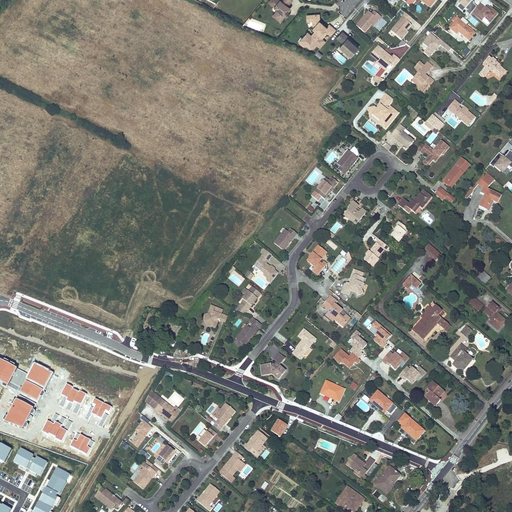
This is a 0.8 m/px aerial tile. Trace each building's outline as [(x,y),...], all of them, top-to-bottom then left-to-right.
[(269,0),(268,2),(277,10),(278,10),(279,13),(276,16),(282,20),(285,16),(284,15),(288,11),(287,10),(289,7),(287,6),(291,0),(282,0),(282,1),(280,0),(269,0)] [(471,1),(471,0),(460,0),(457,5),(471,14),(477,5),(471,1)] [(487,27),(499,14),(489,5),(486,8),(481,3),(472,13),(487,27)] [(278,10),(277,10),(272,16),(280,22),(282,20),(276,16),(279,13),(278,10)] [(368,12),(356,26),(363,34),(376,20),(378,20),(380,18),(374,12),(372,15),(368,12)] [(318,15),(309,16),(310,21),(312,21),(312,26),(314,27),(312,29),(315,32),(310,37),(317,43),(326,33),(330,37),(335,31),(328,25),(326,28),(325,29),(322,27),(323,26),(319,22),(318,15)] [(405,31),(410,25),(402,18),(390,32),(400,40),(403,36),(402,35),(405,31)] [(475,33),(457,19),(449,28),(456,34),(458,32),(469,40),(475,33)] [(338,41),(344,35),(341,32),(335,39),(338,41)] [(357,49),(352,44),(351,45),(349,44),(350,43),(346,39),(347,38),(344,35),(338,41),(341,44),(338,48),(350,57),(357,49)] [(433,46),(438,40),(432,36),(428,41),(433,46)] [(388,68),(391,71),(398,64),(392,59),(390,62),(387,64),(383,61),(385,58),(375,50),(368,59),(375,65),(373,67),(383,75),(388,68)] [(490,70),(500,78),(505,72),(499,66),(491,60),(489,58),(483,64),(485,67),(480,73),(485,76),(490,70)] [(425,66),(420,62),(416,67),(421,71),(420,72),(415,78),(418,80),(416,83),(419,85),(419,87),(419,90),(422,92),(425,92),(427,89),(428,90),(431,87),(430,86),(434,81),(430,78),(429,78),(426,75),(430,71),(425,66)] [(391,99),(384,93),(377,102),(377,103),(374,106),(368,108),(370,119),(372,118),(372,116),(373,116),(381,121),(381,125),(386,128),(398,112),(389,105),(387,107),(386,106),(391,99)] [(447,110),(469,127),(477,117),(463,106),(455,100),(447,110)] [(442,124),(432,115),(427,122),(432,126),(435,128),(437,130),(442,124)] [(372,118),(370,119),(378,125),(381,125),(381,121),(373,116),(372,116),(372,118)] [(406,129),(400,124),(393,133),(398,138),(397,139),(395,142),(400,146),(401,144),(403,146),(408,149),(414,141),(403,132),(406,129)] [(430,144),(437,136),(433,132),(426,140),(430,144)] [(425,146),(422,144),(418,150),(423,155),(425,153),(429,156),(425,161),(430,164),(433,161),(435,163),(440,157),(437,155),(439,152),(442,154),(443,155),(449,147),(441,140),(433,150),(426,144),(425,146)] [(349,152),(348,150),(337,164),(340,166),(338,169),(344,174),(347,171),(345,170),(350,163),(352,165),(357,158),(356,157),(359,153),(359,152),(358,151),(357,149),(356,148),(354,146),(349,152)] [(499,154),(492,163),(500,170),(503,167),(506,169),(509,166),(511,168),(511,152),(504,158),(499,154)] [(470,164),(461,158),(446,177),(449,179),(445,184),(450,187),(453,183),(451,182),(454,178),(453,177),(459,169),(463,173),(470,164)] [(450,188),(463,173),(459,169),(453,177),(454,178),(451,182),(453,183),(450,187),(450,188)] [(487,188),(494,180),(486,172),(477,183),(477,184),(483,188),(480,193),(485,195),(479,207),(486,211),(491,200),(493,201),(498,204),(502,196),(487,188)] [(336,184),(330,179),(327,182),(324,180),(313,193),(322,201),(328,195),(326,193),(331,186),(333,187),(336,184)] [(472,190),(477,184),(477,183),(465,197),(467,198),(473,191),(472,190)] [(441,189),(436,196),(442,201),(445,197),(452,203),(454,200),(441,189)] [(432,197),(423,190),(416,198),(413,202),(412,201),(409,203),(404,199),(399,205),(408,213),(411,210),(412,211),(417,205),(420,207),(422,209),(432,197)] [(358,206),(354,202),(348,209),(350,210),(347,214),(349,216),(348,218),(348,219),(349,220),(350,222),(352,222),(353,221),(354,220),(358,223),(366,212),(362,209),(361,211),(357,208),(358,206)] [(409,230),(399,222),(396,225),(397,225),(398,226),(394,231),(390,236),(399,242),(409,230)] [(297,234),(290,229),(288,232),(285,230),(274,244),(283,251),(289,245),(286,243),(292,236),(294,238),(297,234)] [(384,249),(387,246),(379,240),(372,249),(373,250),(371,252),(370,251),(369,250),(366,255),(367,255),(365,259),(369,263),(372,260),(375,263),(379,258),(378,258),(385,249),(384,249)] [(328,244),(334,249),(337,246),(331,241),(328,244)] [(440,255),(429,245),(424,251),(435,261),(440,255)] [(325,250),(319,246),(313,253),(314,254),(312,257),(308,261),(316,267),(315,268),(321,273),(326,267),(323,264),(320,262),(322,260),(319,258),(325,250)] [(328,253),(325,250),(319,258),(322,260),(328,253)] [(269,259),(262,254),(258,260),(260,261),(258,263),(258,270),(262,273),(262,275),(265,277),(266,281),(269,284),(278,274),(275,271),(274,268),(271,266),(269,267),(265,264),(269,259)] [(364,275),(354,270),(352,276),(353,277),(352,280),(353,281),(352,283),(350,283),(350,284),(347,283),(344,284),(341,293),(349,296),(350,292),(355,293),(356,296),(362,294),(361,290),(360,287),(361,284),(362,284),(364,280),(362,279),(364,275)] [(491,278),(483,271),(478,277),(486,284),(491,278)] [(421,284),(411,275),(402,285),(406,289),(412,283),(417,288),(421,284)] [(261,295),(252,287),(248,292),(245,295),(242,300),(244,301),(240,305),(247,311),(256,301),(255,300),(256,298),(257,299),(261,295)] [(337,302),(330,297),(322,307),(328,312),(328,313),(335,319),(334,320),(343,328),(350,319),(346,316),(343,319),(339,315),(342,311),(335,305),(337,302)] [(478,311),(483,306),(478,301),(473,307),(478,311)] [(423,319),(412,331),(422,340),(437,324),(443,330),(447,325),(437,316),(439,315),(441,312),(433,304),(429,308),(428,307),(426,308),(424,310),(424,312),(425,313),(421,318),(423,319)] [(501,325),(505,320),(496,313),(498,310),(492,305),(485,313),(491,318),(487,322),(498,331),(502,326),(501,325)] [(222,311),(211,306),(207,315),(204,316),(202,320),(203,320),(202,323),(204,324),(205,328),(204,330),(208,331),(210,330),(214,331),(218,322),(217,321),(219,320),(221,314),(222,311)] [(332,323),(334,320),(335,319),(328,313),(325,316),(332,323)] [(247,325),(236,338),(237,339),(234,343),(241,348),(244,345),(245,346),(251,340),(249,338),(254,331),(256,333),(263,325),(255,318),(253,318),(249,322),(253,324),(250,327),(247,325)] [(466,337),(471,331),(466,327),(461,333),(466,337)] [(152,328),(148,336),(157,340),(160,335),(165,337),(167,332),(160,329),(159,332),(152,328)] [(374,354),(391,333),(386,328),(382,332),(386,336),(382,340),(372,352),(374,354)] [(316,340),(303,330),(298,338),(303,342),(302,344),(301,343),(292,355),(299,361),(316,340)] [(205,332),(201,341),(208,344),(212,336),(205,332)] [(374,354),(393,370),(402,358),(389,347),(386,344),(392,337),(394,335),(391,333),(374,354)] [(389,347),(395,340),(392,337),(386,344),(389,347)] [(344,362),(349,357),(342,351),(338,357),(344,362)] [(463,371),(472,361),(461,351),(455,358),(458,360),(453,365),(457,369),(459,368),(463,371)] [(284,360),(278,355),(274,361),(277,364),(273,369),(271,369),(270,365),(261,367),(262,376),(271,375),(278,380),(285,372),(278,367),(279,365),(284,360)] [(28,375),(0,360),(0,381),(20,393),(5,423),(23,430),(53,374),(34,364),(28,375)] [(407,365),(399,377),(414,387),(425,371),(419,367),(416,372),(407,365)] [(345,388),(326,380),(322,393),(326,395),(327,392),(341,399),(345,388)] [(354,382),(350,387),(354,391),(358,385),(354,382)] [(439,398),(444,391),(433,382),(427,390),(429,391),(424,397),(429,401),(430,400),(437,405),(441,400),(439,398)] [(397,408),(378,391),(370,401),(378,408),(379,407),(385,413),(386,411),(391,415),(397,408)] [(152,392),(146,402),(149,405),(157,396),(152,392)] [(341,399),(327,392),(326,395),(340,401),(341,399)] [(364,395),(362,399),(367,403),(370,400),(364,395)] [(160,398),(157,396),(149,405),(153,408),(160,398)] [(174,409),(160,398),(153,408),(159,413),(160,411),(167,417),(166,418),(172,423),(180,414),(177,411),(178,409),(176,407),(174,409)] [(235,411),(225,404),(214,417),(217,420),(215,423),(221,428),(224,425),(222,424),(228,417),(230,418),(235,411)] [(407,433),(416,440),(424,431),(405,415),(399,422),(403,426),(402,427),(408,432),(407,433)] [(153,428),(143,421),(136,430),(139,433),(131,442),(138,447),(153,428)] [(209,428),(199,441),(205,447),(209,442),(208,442),(209,440),(210,441),(216,434),(209,428)] [(252,449),(256,451),(267,438),(258,430),(253,436),(254,438),(249,445),(247,443),(244,447),(250,452),(252,449)] [(0,460),(3,461),(6,463),(13,450),(2,445),(2,446),(0,444),(0,460)] [(168,445),(157,459),(163,464),(169,457),(169,456),(170,454),(171,455),(174,450),(168,445)] [(15,462),(18,464),(27,469),(26,471),(27,472),(29,473),(31,471),(38,474),(41,476),(48,463),(38,458),(36,460),(33,458),(34,456),(22,449),(15,462)] [(242,457),(235,452),(233,455),(235,457),(229,463),(228,462),(219,473),(231,483),(235,478),(232,476),(243,463),(239,461),(242,457)] [(366,463),(354,455),(347,465),(355,471),(363,476),(363,475),(365,477),(368,479),(378,465),(373,462),(374,461),(369,458),(366,463)] [(139,476),(134,482),(143,489),(149,483),(147,481),(152,475),(154,476),(157,472),(144,463),(136,473),(139,476)] [(400,476),(390,467),(375,485),(387,494),(393,486),(392,485),(400,476)] [(66,472),(58,469),(51,481),(48,488),(44,486),(42,490),(46,492),(35,511),(32,510),(30,511),(51,511),(55,505),(58,499),(56,498),(58,494),(60,495),(71,475),(66,472)] [(363,476),(355,471),(354,472),(363,479),(365,477),(363,475),(363,476)] [(222,489),(213,482),(207,488),(209,490),(204,497),(202,495),(199,499),(206,504),(208,501),(211,503),(222,489)] [(364,499),(347,487),(344,492),(346,494),(340,502),(348,508),(353,511),(355,511),(358,507),(356,505),(358,502),(361,504),(364,499)] [(112,495),(106,490),(99,499),(112,510),(115,507),(118,509),(123,503),(120,500),(118,502),(111,496),(112,495)] [(340,502),(346,494),(344,492),(336,503),(346,510),(348,508),(340,502)] [(0,511),(10,511),(12,510),(4,506),(4,507),(1,505),(1,504),(0,503),(0,511)]
